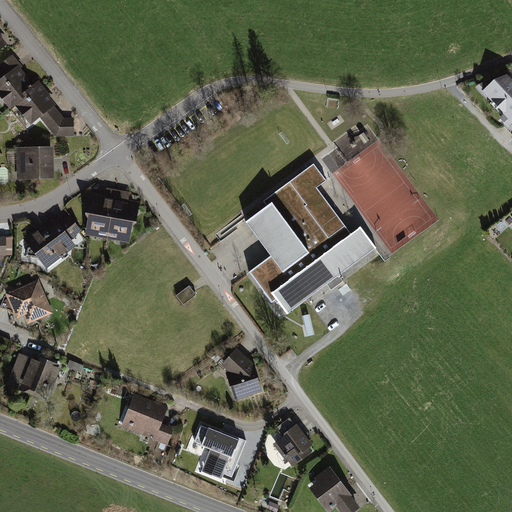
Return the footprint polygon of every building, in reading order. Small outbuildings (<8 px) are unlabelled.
[(20,67),(12,57),(0,66),(1,67),(0,67),(0,75),(5,72),(8,76),(0,82),(0,93),(4,99),(9,95),(15,103),(32,89),(16,70),(20,67)] [(492,83),(484,90),(499,106),(511,93),(511,83),(511,77),(510,76),(508,79),(507,78),(492,83)] [(32,89),(15,103),(24,114),(29,110),(36,118),(40,115),(48,125),(59,115),(51,105),(52,105),(36,85),(32,89)] [(511,93),(499,106),(506,113),(501,118),(508,126),(511,122),(511,93)] [(58,120),(50,127),(56,135),(73,134),(72,120),(58,120)] [(356,140),(340,145),(345,160),(361,154),(356,140)] [(51,150),(19,151),(19,177),(34,176),(34,173),(52,172),(51,150)] [(326,181),(314,164),(264,201),(267,206),(245,222),(271,256),(249,272),(272,303),(276,299),(287,314),(327,284),(331,290),(343,281),(339,275),(376,248),(360,227),(351,234),(317,188),(326,181)] [(92,194),(90,196),(88,205),(92,211),(91,217),(89,218),(88,225),(90,227),(95,228),(100,235),(108,236),(115,194),(116,190),(107,189),(105,200),(98,198),(98,195),(92,194)] [(128,196),(115,194),(108,236),(115,238),(122,233),(127,234),(130,232),(131,226),(129,224),(131,218),(137,214),(130,204),(127,203),(128,196)] [(33,240),(29,243),(31,246),(28,248),(27,256),(40,258),(48,269),(61,258),(59,255),(66,249),(63,245),(64,240),(67,240),(79,230),(70,218),(56,229),(50,228),(50,229),(49,229),(47,229),(46,230),(45,230),(44,232),(39,231),(31,237),(33,240)] [(489,267),(476,255),(456,275),(469,287),(489,267)] [(489,267),(469,287),(482,300),(502,280),(489,267)] [(19,299),(11,302),(17,316),(26,312),(29,319),(40,323),(42,318),(43,318),(48,306),(44,298),(41,297),(39,292),(41,291),(37,282),(32,285),(32,284),(17,290),(16,292),(18,295),(20,296),(19,299)] [(189,286),(176,295),(183,305),(196,295),(189,286)] [(511,309),(501,320),(511,331),(511,309)] [(245,358),(236,351),(225,363),(233,370),(229,375),(236,397),(260,390),(255,375),(256,374),(242,361),(245,358)] [(32,361),(20,356),(12,376),(25,381),(23,385),(42,392),(45,384),(51,386),(59,367),(34,357),(32,361)] [(67,365),(81,371),(83,366),(69,360),(67,365)] [(166,410),(134,398),(123,425),(142,433),(144,427),(156,432),(154,438),(167,443),(173,429),(160,424),(166,410)] [(289,419),(277,428),(285,438),(283,440),(277,444),(286,457),(288,455),(294,463),(308,452),(309,450),(309,449),(307,447),(310,445),(296,427),(295,427),(289,419)] [(208,428),(201,425),(194,441),(202,444),(202,445),(211,449),(204,466),(232,477),(246,440),(232,435),(231,436),(209,427),(208,428)] [(323,485),(315,492),(328,510),(337,503),(343,511),(349,511),(357,506),(348,495),(349,494),(329,469),(318,478),(323,485)] [(278,505),(270,502),(268,508),(276,511),(278,505)]
